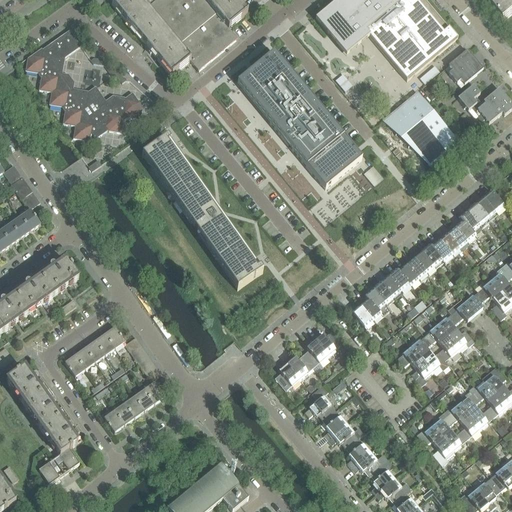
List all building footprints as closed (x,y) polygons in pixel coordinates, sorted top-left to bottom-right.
[(118,0),(111,7),(117,15),(146,49),(156,61),(166,73),(171,79),(190,64),(198,74),(236,43),(228,33),(247,17),(232,0),(118,0)] [(340,0),(315,21),(328,36),(330,34),(333,37),(340,43),(343,46),(345,47),(347,48),(348,48),(349,47),(351,46),(356,42),(365,35),(369,39),(406,84),(457,41),(424,2),(422,0),(340,0)] [(504,22),(511,15),(511,0),(498,0),(491,6),(504,22)] [(65,60),(81,49),(69,33),(42,52),(41,51),(27,61),(27,64),(26,74),(37,76),(41,81),(39,93),(51,95),(50,108),(61,109),(65,114),(63,127),(75,129),(73,141),(86,144),(88,147),(107,133),(108,134),(121,136),(123,124),(127,120),(140,122),(142,109),(132,95),(125,100),(113,98),(106,103),(96,89),(89,94),(73,91),(74,85),(68,77),(62,76),(65,60)] [(452,73),(448,76),(456,86),(460,83),(464,88),(483,72),(467,53),(448,69),(452,73)] [(273,56),(237,86),(264,118),(325,192),(361,162),(273,56)] [(94,61),(90,63),(93,67),(105,68),(112,79),(117,80),(122,86),(124,84),(125,84),(125,83),(118,74),(113,73),(105,62),(94,61)] [(434,69),(419,81),(424,87),(439,75),(434,69)] [(352,88),(343,77),(335,83),(345,94),(352,88)] [(480,97),(473,88),(457,101),(468,113),(471,111),(478,119),(477,121),(477,122),(478,124),(480,125),(482,124),(484,122),(488,127),(502,116),(504,119),(511,112),(511,110),(509,107),(510,105),(499,91),(481,106),(476,100),(480,97)] [(431,94),(427,97),(432,104),(436,101),(431,94)] [(417,96),(391,118),(432,168),(459,146),(417,96)] [(167,141),(142,159),(142,160),(142,159),(190,227),(192,225),(199,235),(197,236),(237,292),(236,293),(237,293),(262,275),(259,271),(170,146),(170,145),(167,141)] [(101,168),(98,163),(88,170),(92,175),(101,168)] [(8,182),(18,175),(13,169),(4,175),(3,176),(8,182)] [(366,175),(363,177),(373,189),(374,189),(383,181),(373,169),(372,169),(370,172),(366,175)] [(12,188),(22,181),(18,175),(8,182),(12,188)] [(418,179),(415,181),(420,188),(431,180),(428,177),(421,183),(418,179)] [(22,202),(32,195),(22,181),(12,188),(11,189),(21,203),(22,202)] [(483,201),(497,218),(505,211),(490,193),(486,197),(487,198),(483,201)] [(26,208),(36,200),(32,195),(22,202),(26,208)] [(40,206),(36,200),(26,208),(29,212),(30,213),(40,206)] [(479,205),(475,208),(489,225),(497,218),(483,201),(482,200),(477,203),(479,205)] [(475,208),(474,207),(469,210),(471,212),(467,215),(481,231),(489,225),(475,208)] [(40,226),(30,213),(29,212),(19,220),(29,234),(40,226)] [(459,221),(461,224),(473,238),(481,231),(467,215),(466,213),(461,217),(463,218),(459,221)] [(20,240),(29,234),(19,220),(10,226),(20,240)] [(458,229),(454,232),(468,248),(476,242),(473,238),(461,224),(457,227),(458,229)] [(11,247),(20,240),(10,226),(0,233),(11,247)] [(460,255),(468,248),(454,232),(453,230),(449,234),(450,235),(446,238),(460,255)] [(0,252),(1,254),(11,247),(0,233),(0,232),(0,252)] [(460,255),(446,238),(445,237),(441,240),(442,242),(438,245),(452,262),(460,255)] [(444,268),(452,262),(438,245),(437,243),(433,247),(434,249),(431,252),(443,266),(444,268)] [(443,266),(431,252),(428,248),(423,252),(425,253),(421,256),(435,273),(443,266)] [(417,260),(413,263),(427,279),(435,273),(421,256),(420,255),(415,258),(417,260)] [(500,261),(495,256),(492,259),(496,264),(500,261)] [(71,269),(70,270),(64,260),(57,265),(55,262),(54,262),(58,268),(55,270),(54,270),(54,269),(53,269),(52,269),(51,269),(50,270),(50,271),(50,272),(46,274),(43,270),(49,266),(36,275),(53,299),(79,281),(72,272),(71,269)] [(409,266),(405,269),(419,286),(427,279),(413,263),(412,261),(408,265),(409,266)] [(501,270),(510,282),(511,280),(511,264),(508,268),(506,266),(501,270)] [(495,278),(489,283),(489,284),(499,296),(507,289),(505,286),(510,282),(501,270),(497,266),(493,269),(495,270),(493,272),(496,275),(497,277),(496,277),(495,278)] [(404,268),(400,271),(401,273),(397,276),(410,291),(411,293),(419,286),(405,269),(404,268)] [(410,291),(397,276),(394,273),(390,276),(392,278),(388,281),(402,297),(410,291)] [(28,317),(53,299),(36,275),(29,280),(33,285),(30,288),(29,287),(28,286),(27,286),(26,287),(25,288),(25,289),(21,292),(18,288),(24,284),(24,283),(11,292),(28,317)] [(402,297),(388,281),(387,279),(382,283),(384,284),(380,287),(394,304),(402,297)] [(483,291),(477,296),(484,304),(489,300),(490,299),(492,301),(499,296),(489,284),(489,283),(482,289),(483,291)] [(394,304),(380,287),(379,286),(374,289),(376,291),(372,294),(386,311),(394,304)] [(511,293),(507,289),(499,296),(492,301),(495,306),(503,299),(511,293)] [(0,329),(3,335),(28,317),(11,292),(4,297),(8,303),(5,305),(4,304),(3,304),(2,304),(1,304),(1,305),(0,305),(0,329)] [(389,314),(386,311),(372,294),(371,293),(366,296),(368,298),(364,301),(366,302),(381,321),(389,314)] [(511,293),(503,299),(511,310),(511,294),(511,293)] [(434,303),(437,300),(432,294),(429,297),(434,303)] [(471,299),(463,305),(473,317),(481,310),(479,308),(480,307),(484,304),(477,296),(472,300),(471,299)] [(497,307),(491,312),(498,320),(501,323),(506,319),(505,317),(511,311),(502,300),(495,306),(497,307)] [(381,321),(366,302),(361,306),(363,307),(359,311),(373,327),(381,321)] [(76,307),(74,304),(72,303),(61,311),(61,313),(63,316),(65,317),(76,309),(76,307)] [(454,309),(448,315),(450,318),(457,326),(463,322),(464,321),(466,323),(473,317),(463,305),(456,311),(454,309)] [(373,327),(359,311),(358,309),(353,312),(355,314),(351,317),(365,334),(373,327)] [(417,327),(423,322),(420,318),(413,323),(417,327)] [(444,321),(436,328),(446,340),(455,332),(453,330),(454,329),(457,326),(450,318),(445,323),(444,321)] [(430,335),(424,340),(431,349),(436,344),(438,343),(440,345),(446,340),(436,328),(428,334),(430,335)] [(116,352),(125,345),(114,330),(105,337),(116,352)] [(458,336),(455,332),(446,340),(440,345),(438,343),(436,344),(442,352),(444,350),(443,349),(449,344),(451,342),(458,336)] [(451,342),(449,344),(459,355),(460,354),(467,349),(469,351),(474,346),(471,343),(464,334),(460,337),(460,338),(458,336),(451,342)] [(335,353),(341,348),(331,335),(322,343),(316,336),(311,341),(328,361),(336,355),(335,353)] [(105,359),(116,352),(105,337),(95,344),(105,359)] [(419,342),(409,350),(419,362),(428,354),(429,354),(427,352),(431,349),(424,340),(420,343),(419,342)] [(128,354),(139,347),(135,341),(124,348),(128,354)] [(321,367),(328,361),(311,341),(307,344),(312,351),(303,358),(313,371),(319,365),(321,367)] [(388,350),(394,345),(391,341),(385,347),(388,350)] [(95,366),(105,359),(95,344),(84,351),(95,366)] [(442,352),(437,356),(444,365),(451,359),(453,360),(459,355),(449,344),(443,349),(444,350),(442,352)] [(133,360),(143,353),(139,347),(128,354),(133,360)] [(405,356),(398,362),(405,371),(411,366),(412,365),(413,366),(419,362),(409,350),(403,354),(405,356)] [(13,361),(6,351),(4,351),(0,353),(0,369),(2,370),(12,363),(13,361)] [(85,373),(95,366),(84,351),(75,358),(85,373)] [(137,367),(148,359),(143,353),(133,360),(137,367)] [(433,360),(428,354),(419,362),(413,366),(412,365),(411,366),(416,373),(418,372),(417,370),(422,366),(424,364),(427,362),(429,364),(433,360)] [(424,364),(422,366),(432,377),(434,376),(440,371),(442,374),(448,370),(444,365),(437,356),(433,360),(429,364),(427,362),(424,364)] [(75,380),(85,373),(75,358),(65,366),(69,372),(68,372),(70,374),(75,380)] [(307,376),(313,371),(303,358),(294,366),(289,359),(283,363),(301,384),(308,378),(307,376)] [(141,373),(152,365),(148,359),(137,367),(141,373)] [(293,390),(301,384),(283,363),(279,367),(285,374),(275,382),(285,394),(292,388),(293,390)] [(145,379),(156,371),(152,365),(141,373),(145,379)] [(416,373),(411,378),(420,390),(426,385),(425,383),(432,377),(422,366),(421,367),(417,370),(418,372),(416,373)] [(36,373),(32,375),(28,368),(19,375),(18,374),(16,376),(16,377),(6,383),(24,408),(49,391),(44,385),(38,389),(36,385),(37,384),(37,383),(37,382),(36,381),(36,380),(35,380),(34,380),(32,376),(35,374),(40,380),(40,379),(36,373)] [(150,385),(161,378),(156,371),(145,379),(150,385)] [(495,372),(482,383),(484,385),(493,397),(498,393),(496,391),(500,388),(505,384),(495,372)] [(474,389),(468,393),(469,394),(479,406),(480,405),(484,402),(487,399),(489,400),(493,397),(484,385),(482,383),(475,390),(474,389)] [(154,408),(164,400),(154,386),(144,393),(154,408)] [(506,396),(500,388),(496,391),(498,393),(493,397),(489,400),(487,399),(484,402),(490,410),(494,406),(492,405),(497,401),(501,397),(503,399),(506,396)] [(325,399),(328,396),(322,389),(312,398),(318,405),(325,399)] [(58,404),(49,391),(24,408),(42,433),(66,416),(62,409),(56,413),(53,410),(54,410),(54,409),(55,408),(55,407),(54,406),(53,405),(52,405),(49,401),(53,398),(57,404),(58,404)] [(501,397),(497,401),(506,412),(511,407),(511,391),(506,396),(503,399),(501,397)] [(144,414),(154,408),(144,393),(134,400),(144,414)] [(439,402),(447,395),(445,393),(437,400),(439,402)] [(456,405),(467,418),(471,415),(470,413),(474,410),(476,408),(479,406),(469,394),(469,395),(456,405)] [(331,407),(325,399),(318,405),(305,416),(309,421),(315,416),(323,425),(335,414),(330,408),(331,407)] [(357,408),(360,406),(354,399),(351,401),(357,408)] [(135,421),(144,414),(134,400),(125,407),(135,421)] [(486,412),(485,413),(492,422),(493,421),(497,417),(499,419),(506,412),(497,401),(492,405),(494,406),(490,410),(486,412)] [(435,413),(438,411),(432,404),(429,406),(435,413)] [(456,405),(443,416),(452,428),(458,423),(461,420),(463,422),(467,418),(456,405)] [(124,429),(135,421),(125,407),(114,414),(124,429)] [(480,417),(474,410),(470,413),(471,415),(467,418),(463,422),(461,420),(458,423),(464,431),(467,428),(466,426),(470,422),(475,419),(476,421),(480,417)] [(368,421),(371,419),(365,412),(363,415),(368,421)] [(475,419),(470,422),(480,434),(487,428),(489,427),(488,425),(489,425),(492,422),(485,413),(485,414),(482,416),(480,417),(476,421),(475,419)] [(114,436),(124,429),(114,414),(104,421),(109,427),(108,428),(109,430),(110,429),(114,436)] [(342,419),(340,420),(335,414),(323,425),(331,434),(324,439),(328,444),(348,427),(342,419)] [(75,429),(66,416),(42,433),(60,459),(69,452),(69,453),(72,451),(72,450),(81,444),(76,437),(79,435),(79,434),(73,438),(71,435),(72,434),(72,433),(72,432),(72,431),(71,431),(71,430),(70,430),(67,426),(71,423),(75,429)] [(443,416),(430,427),(441,441),(445,437),(444,435),(447,432),(452,428),(443,416)] [(464,431),(459,435),(466,444),(471,439),(473,440),(480,434),(470,422),(466,426),(467,428),(464,431)] [(358,431),(354,434),(348,427),(328,444),(332,449),(339,443),(346,452),(358,442),(364,437),(358,431)] [(430,427),(416,438),(419,441),(426,450),(431,445),(433,443),(436,441),(437,443),(441,441),(430,427)] [(502,428),(499,431),(504,437),(507,434),(502,428)] [(504,437),(499,431),(496,433),(501,439),(504,437)] [(453,439),(447,432),(444,435),(445,437),(441,441),(437,443),(436,441),(433,443),(431,445),(437,453),(442,449),(441,447),(444,444),(448,441),(450,442),(453,439)] [(448,441),(444,444),(455,457),(456,456),(456,455),(463,449),(462,447),(466,444),(459,435),(453,439),(450,442),(448,441)] [(365,447),(363,448),(358,442),(346,452),(353,462),(347,467),(351,472),(371,455),(365,447)] [(437,453),(432,457),(439,466),(439,465),(442,469),(449,463),(449,462),(455,457),(444,444),(441,447),(442,449),(437,453)] [(79,467),(69,453),(69,452),(60,459),(54,463),(64,478),(79,467)] [(382,468),(388,464),(383,457),(377,462),(371,455),(351,472),(355,476),(361,471),(369,480),(374,476),(383,469),(382,468)] [(49,488),(64,478),(54,463),(39,474),(49,488)] [(511,463),(511,465),(509,463),(502,470),(511,481),(511,463)] [(389,474),(393,471),(388,464),(382,468),(383,469),(374,476),(369,480),(370,481),(371,479),(378,488),(371,494),(375,498),(396,481),(389,474)] [(236,511),(248,502),(232,483),(220,469),(167,511),(212,511),(222,504),(229,511),(236,511)] [(18,481),(10,470),(8,470),(5,472),(4,474),(12,485),(14,486),(17,483),(18,481)] [(511,491),(511,481),(502,470),(494,476),(496,477),(489,482),(500,495),(505,491),(507,493),(510,490),(511,491)] [(417,487),(423,482),(418,476),(414,479),(417,482),(415,484),(417,487)] [(405,486),(402,489),(396,481),(375,498),(379,503),(386,497),(393,507),(406,496),(410,492),(405,486)] [(16,505),(0,482),(0,511),(6,511),(7,511),(6,511),(16,505)] [(494,500),(500,495),(489,482),(483,488),(482,486),(474,493),(490,511),(492,511),(496,509),(492,505),(496,502),(494,500)] [(431,491),(421,500),(424,504),(434,495),(431,491)] [(490,511),(474,493),(467,499),(465,496),(458,502),(461,506),(466,511),(490,511)] [(412,501),(411,503),(406,496),(393,507),(397,511),(415,511),(419,509),(412,501)]
